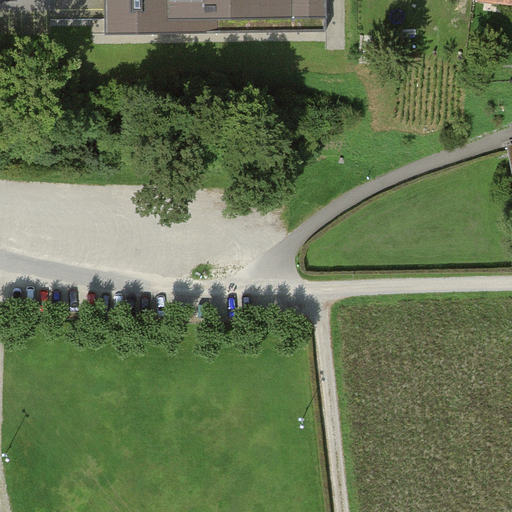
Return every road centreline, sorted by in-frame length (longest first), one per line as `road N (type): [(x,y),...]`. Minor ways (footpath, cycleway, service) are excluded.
road 1 (unclassified): [(511,286),(191,295),(0,259)]
road 2 (track): [(321,293),(346,511)]
